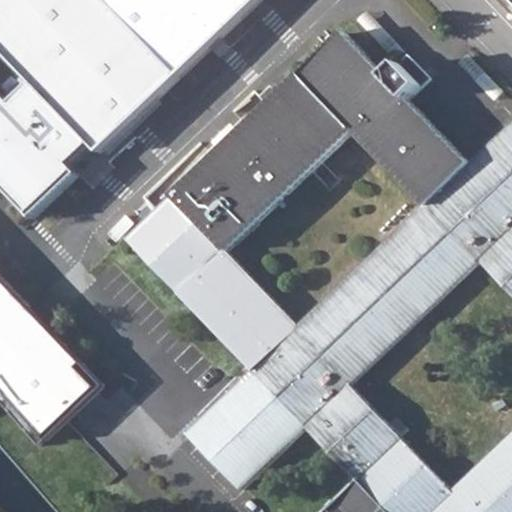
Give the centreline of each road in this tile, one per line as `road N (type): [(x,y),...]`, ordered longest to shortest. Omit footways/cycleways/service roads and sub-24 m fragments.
road 1 (unknown): [(37,276),(336,0)]
road 2 (unknown): [(212,511),(178,467),(129,370),(37,276)]
